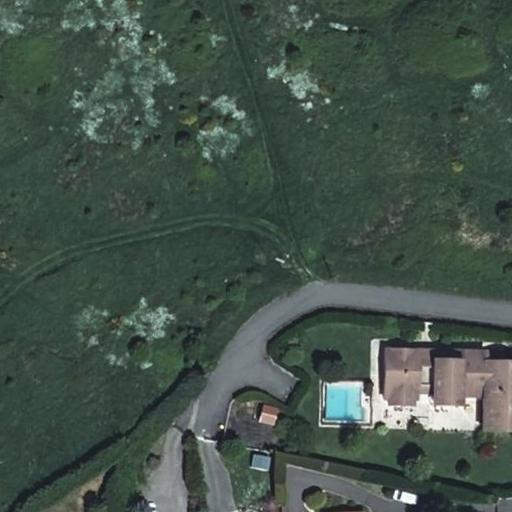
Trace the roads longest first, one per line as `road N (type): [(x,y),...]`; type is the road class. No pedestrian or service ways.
road 1 (residential): [(511,316),(319,308),(281,324),(250,352),(223,400),(217,439)]
road 2 (track): [(299,248),(227,222),(178,221),(62,256),(0,298)]
road 3 (track): [(319,308),(230,0)]
